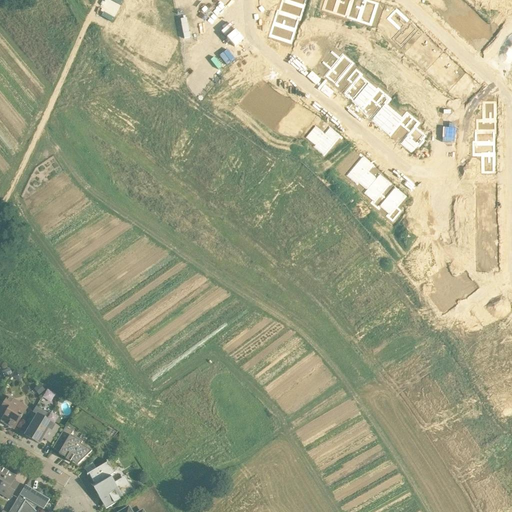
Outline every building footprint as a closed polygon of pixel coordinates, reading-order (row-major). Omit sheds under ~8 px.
[(282,0),(282,1),(304,8),(306,0),(282,0)] [(324,0),(321,10),(334,14),(338,0),(324,0)] [(338,0),(334,14),(346,18),(351,0),(338,0)] [(351,0),(346,18),(358,22),(364,0),(351,0)] [(365,0),(364,0),(358,22),(370,26),(377,4),(365,0)] [(452,0),(438,0),(432,7),(441,15),(454,1),(452,0)] [(282,1),(278,13),(299,20),(300,20),(304,8),(282,1)] [(454,1),(441,15),(449,21),(461,8),(454,1)] [(461,8),(449,21),(456,28),(469,15),(461,8)] [(396,10),(387,19),(401,31),(409,22),(396,10)] [(276,13),(273,25),(295,32),(299,20),(278,13),(276,13)] [(469,15),(456,28),(464,35),(476,22),(469,15)] [(401,31),(396,36),(405,45),(418,31),(409,22),(401,31)] [(476,22),(464,35),(471,42),(484,29),(476,22)] [(380,23),(376,34),(382,36),(386,24),(380,23)] [(273,25),(269,37),(291,44),(295,32),(273,25)] [(471,42),(470,43),(479,51),(492,37),(484,29),(471,42)] [(372,46),(376,34),(370,32),(366,44),(372,46)] [(424,36),(411,50),(420,58),(432,45),(433,44),(424,36)] [(432,45),(420,58),(427,65),(440,51),(432,45)] [(330,51),(321,63),(330,70),(325,76),(335,85),(350,67),(330,51)] [(440,51),(427,65),(435,72),(447,58),(440,51)] [(447,58),(435,72),(442,79),(455,65),(447,58)] [(511,62),(503,73),(511,81),(511,80),(511,62)] [(455,65),(442,79),(450,86),(462,72),(455,65)] [(250,69),(235,87),(245,96),(242,99),(247,104),(255,94),(250,90),(260,78),(250,69)] [(352,84),(344,94),(353,102),(365,87),(356,80),(361,75),(355,70),(347,80),(352,84)] [(462,72),(450,86),(457,93),(469,79),(462,72)] [(469,79),(457,93),(466,101),(479,87),(470,79),(469,79)] [(255,94),(247,104),(253,108),(256,104),(266,113),(281,95),(271,86),(261,98),(255,94)] [(365,87),(353,102),(362,110),(371,100),(376,104),(384,94),(379,90),(375,95),(365,87)] [(381,108),(371,121),(380,128),(392,114),(383,106),(389,99),(384,94),(376,104),(381,108)] [(281,95),(266,113),(276,121),(273,125),(278,129),(286,120),(281,115),(291,103),(281,95)] [(495,102),(483,102),(483,121),(495,120),(495,102)] [(286,120),(278,129),(283,134),(290,126),(301,134),(316,116),(305,108),(291,124),(286,120)] [(392,114),(380,128),(389,136),(400,124),(405,128),(413,118),(408,114),(401,121),(392,114)] [(410,132),(400,144),(411,153),(417,145),(419,147),(424,141),(422,139),(423,138),(413,129),(418,123),(413,118),(405,128),(410,132)] [(483,121),(476,121),(476,133),(494,132),(496,132),(495,120),(483,121)] [(315,126),(306,138),(325,154),(339,136),(330,128),(324,134),(315,126)] [(476,133),(475,133),(475,144),(494,144),(494,132),(476,133)] [(494,144),(475,144),(475,156),(482,156),(494,156),(494,144)] [(494,156),(482,156),(482,174),(494,174),(494,156)] [(363,157),(348,174),(357,182),(367,190),(376,179),(367,171),(372,165),(363,157)] [(376,179),(367,190),(377,198),(372,204),(377,209),(382,203),(385,199),(380,195),(390,184),(379,175),(376,179)] [(495,184),(477,184),(477,195),(495,195),(495,184)] [(385,199),(382,203),(393,211),(388,217),(393,222),(401,212),(396,208),(405,197),(395,188),(385,199)] [(495,195),(477,195),(477,206),(495,206),(495,195)] [(428,205),(416,205),(416,229),(428,228),(428,205)] [(495,206),(477,206),(477,217),(495,217),(495,206)] [(495,217),(477,217),(477,228),(479,228),(495,228),(495,217)] [(495,228),(479,228),(479,239),(497,238),(497,228),(495,228)] [(497,238),(479,239),(479,249),(497,249),(497,238)] [(419,247),(410,254),(414,258),(423,251),(419,247)] [(497,249),(479,249),(479,260),(497,260),(497,249)] [(497,260),(479,260),(479,271),(497,271),(497,260)] [(452,281),(453,283),(465,298),(476,291),(465,275),(461,271),(450,278),(445,271),(439,274),(447,285),(452,281)] [(429,294),(432,298),(443,314),(454,306),(442,291),(441,289),(447,285),(439,274),(433,279),(439,287),(429,294)] [(507,300),(490,307),(495,317),(503,313),(511,310),(507,300)] [(503,313),(495,317),(499,326),(507,323),(511,320),(511,310),(503,313)] [(468,319),(457,325),(467,342),(478,335),(468,319)] [(511,320),(507,323),(499,326),(503,336),(511,332),(511,320)] [(485,335),(479,338),(485,349),(490,347),(488,342),(485,335)] [(494,345),(491,347),(493,352),(503,348),(508,359),(511,356),(511,343),(505,347),(502,342),(494,345)] [(511,367),(511,369),(503,374),(506,379),(511,376),(511,356),(508,359),(511,367)] [(9,369),(2,372),(5,378),(12,375),(9,369)] [(44,391),(40,385),(34,391),(38,396),(44,391)] [(14,429),(26,409),(8,398),(0,410),(6,414),(2,421),(7,424),(6,425),(14,429)] [(49,442),(58,428),(37,416),(25,436),(39,444),(42,438),(49,442)] [(78,465),(92,452),(80,445),(82,443),(70,436),(73,432),(65,428),(52,449),(59,453),(58,454),(62,457),(63,455),(67,457),(65,460),(70,463),(71,460),(78,465)] [(130,492),(123,480),(115,485),(110,476),(114,474),(107,461),(106,461),(107,463),(87,475),(87,476),(89,475),(96,487),(94,488),(96,492),(104,504),(102,505),(102,506),(104,505),(107,509),(123,499),(122,497),(133,491),(133,490),(130,492)] [(1,469),(0,469),(0,494),(9,500),(19,484),(13,481),(15,477),(1,469)] [(35,511),(34,510),(36,506),(43,510),(49,500),(25,486),(19,496),(10,511),(35,511)]
